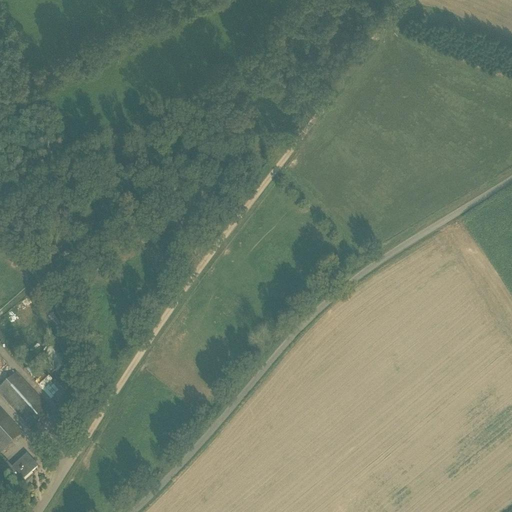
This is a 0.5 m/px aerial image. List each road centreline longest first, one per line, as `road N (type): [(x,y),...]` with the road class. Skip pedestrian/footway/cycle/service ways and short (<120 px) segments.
road 1 (track): [(402,0),(178,297),(82,446)]
road 2 (track): [(0,225),(70,337),(73,389),(60,439)]
